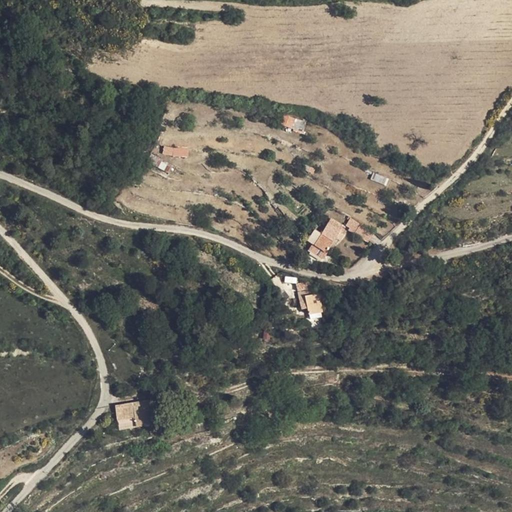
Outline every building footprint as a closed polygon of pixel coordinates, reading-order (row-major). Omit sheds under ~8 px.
[(303,130),(305,120),(282,117),(281,126),(303,130)] [(188,157),(189,148),(163,146),(162,155),(188,157)] [(352,230),(356,223),(352,221),(348,228),(352,230)] [(328,227),(341,235),(343,231),(329,223),(326,227),(328,227)] [(362,226),(356,223),(352,230),(358,234),(362,226)] [(328,227),(326,227),(324,225),(321,231),(319,230),(315,235),(314,233),(307,245),(314,249),(328,227)] [(376,235),(362,226),(358,234),(356,236),(371,245),(376,235)] [(327,256),(328,257),(336,241),(337,242),(341,235),(328,227),(314,249),(315,250),(327,256)] [(322,264),(327,256),(315,250),(311,257),(322,264)] [(314,296),(305,298),(307,308),(300,310),(301,316),(308,315),(309,320),(325,317),(322,300),(315,301),(314,296)] [(307,308),(305,298),(298,299),(300,310),(307,308)] [(130,404),(134,430),(151,427),(148,401),(130,404)] [(113,409),(116,433),(134,430),(130,404),(124,402),(113,409)]
